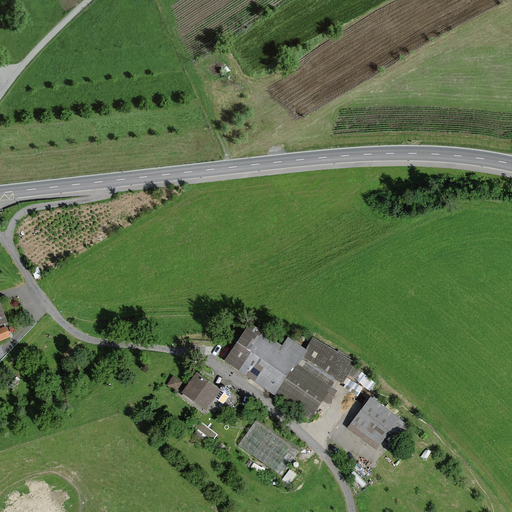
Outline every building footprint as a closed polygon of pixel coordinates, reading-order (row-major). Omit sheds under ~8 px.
[(0,327),(8,325),(0,304),(0,327)] [(0,341),(11,337),(5,326),(0,328),(0,341)] [(15,326),(9,328),(11,334),(17,332),(15,326)] [(284,349),(251,329),(229,365),(272,392),(314,418),(349,362),(313,340),(306,352),(289,341),(284,349)] [(172,374),(167,385),(178,389),(183,378),(172,374)] [(220,393),(194,375),(181,394),(207,411),(220,393)] [(396,419),(371,400),(355,421),(380,440),(396,419)] [(301,451),(257,421),(239,447),(282,478),(301,451)]
